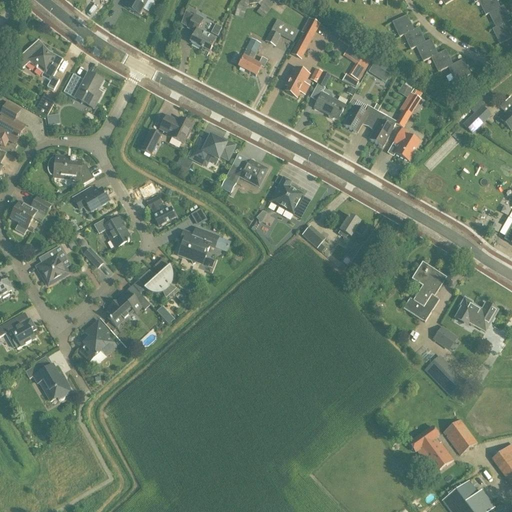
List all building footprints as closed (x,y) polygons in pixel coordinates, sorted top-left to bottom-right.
[(139,16),(148,0),(127,0),(128,0),(124,7),(139,16)] [(274,6),(266,0),(242,0),(238,5),(235,16),(244,19),(246,10),(247,10),(249,6),(257,5),(261,7),(256,13),(263,19),(274,6)] [(500,9),(500,8),(495,0),(481,0),(478,2),(485,17),(488,15),(500,9)] [(507,23),(507,24),(511,22),(503,7),(500,8),(500,9),(488,15),(495,29),(496,29),(507,23)] [(210,38),(203,35),(203,34),(198,31),(204,20),(194,15),(187,30),(195,34),(190,43),(209,53),(216,41),(210,38)] [(414,31),(407,16),(392,23),(399,38),(403,36),(404,36),(414,31)] [(511,39),(511,33),(507,24),(507,23),(496,29),(495,29),(492,30),(499,45),(511,39)] [(426,44),(425,43),(418,29),(414,31),(404,36),(410,51),(416,48),(426,44)] [(275,48),(281,37),(271,32),(265,43),(275,48)] [(302,36),(291,57),(300,62),(312,41),(302,36)] [(53,78),(63,60),(49,53),(39,41),(16,61),(23,69),(30,63),(43,75),(42,78),(50,83),(48,88),(54,91),(59,81),(53,78)] [(258,66),(252,63),(256,55),(255,55),(260,45),(252,41),(239,68),(250,74),(249,74),(250,74),(251,72),(257,75),(256,77),(261,68),(264,69),(268,61),(262,58),(258,66)] [(438,56),(438,55),(431,41),(425,43),(426,44),(416,48),(423,63),(431,59),(438,56)] [(453,66),(446,51),(438,55),(438,56),(431,59),(438,74),(448,69),(453,66)] [(448,69),(455,83),(470,76),(463,61),(453,66),(448,69)] [(374,65),(368,73),(385,84),(390,76),(374,65)] [(310,87),(304,84),(309,75),(296,68),(287,85),(290,86),(286,93),(296,99),(299,94),(305,97),(310,87)] [(324,88),(330,77),(324,74),(318,84),(324,88)] [(75,100),(77,97),(95,107),(101,95),(97,92),(103,82),(89,75),(78,94),(67,88),(64,93),(75,100)] [(400,112),(402,113),(410,118),(421,100),(419,99),(422,94),(417,91),(414,96),(411,94),(400,112)] [(47,118),(56,101),(44,95),(35,112),(47,118)] [(337,121),(345,107),(322,95),(315,107),(326,113),(326,114),(328,116),(328,119),(332,121),(335,119),(337,121)] [(511,97),(500,108),(506,114),(500,120),(511,132),(511,130),(511,97)] [(15,122),(21,111),(7,103),(0,115),(0,120),(0,121),(0,146),(5,149),(9,141),(16,145),(25,128),(15,122)] [(357,134),(363,123),(369,127),(377,113),(380,107),(377,105),(373,111),(367,107),(363,113),(354,108),(343,127),(357,134)] [(482,107),(476,112),(486,122),(492,116),(483,107),(482,107)] [(472,136),(486,122),(476,112),(463,126),(472,136)] [(377,113),(369,127),(375,130),(369,141),(383,148),(393,130),(383,124),(387,118),(377,113)] [(403,130),(410,118),(402,113),(395,125),(403,130)] [(178,124),(173,122),(174,121),(167,117),(160,130),(171,136),(170,138),(183,145),(186,138),(187,139),(190,134),(189,133),(192,126),(180,120),(178,124)] [(409,163),(420,144),(407,136),(408,134),(401,130),(393,145),(399,148),(395,155),(409,163)] [(151,157),(162,137),(150,131),(140,152),(151,157)] [(224,145),(211,138),(207,145),(199,141),(190,159),(202,165),(207,155),(218,161),(220,157),(228,161),(235,147),(226,142),(224,145)] [(370,145),(363,165),(378,171),(386,150),(370,145)] [(68,161),(68,158),(56,157),(56,159),(52,159),(50,161),(48,164),(48,168),(48,172),(49,174),(51,176),(54,177),(54,179),(81,182),(83,186),(95,179),(88,167),(82,167),(83,163),(76,162),(76,161),(76,160),(75,159),(74,159),(73,159),(72,159),(71,160),(71,161),(70,161),(68,161)] [(268,171),(251,162),(246,171),(239,168),(239,169),(233,165),(225,181),(233,184),(236,177),(259,188),(268,171)] [(283,179),(270,203),(284,211),(285,209),(302,218),(311,202),(304,198),(305,196),(294,190),(293,191),(289,188),(292,183),(283,179)] [(156,193),(152,184),(139,191),(144,200),(156,193)] [(95,194),(91,187),(72,199),(80,212),(87,207),(91,213),(109,203),(102,190),(95,194)] [(46,218),(52,206),(37,197),(30,209),(19,204),(11,220),(19,224),(15,231),(24,236),(37,213),(46,218)] [(161,214),(157,207),(162,205),(158,198),(146,204),(149,211),(151,210),(155,217),(153,218),(158,228),(176,219),(171,209),(161,214)] [(363,235),(366,230),(365,227),(350,217),(338,235),(346,240),(348,237),(351,239),(355,233),(360,236),(363,235)] [(131,240),(119,220),(107,226),(104,220),(94,227),(99,235),(105,231),(116,249),(131,240)] [(511,221),(508,220),(500,235),(506,239),(505,240),(511,244),(511,221)] [(74,236),(84,231),(79,221),(69,226),(74,236)] [(220,237),(195,228),(192,237),(184,234),(182,239),(186,240),(180,256),(204,265),(207,257),(204,256),(206,251),(208,252),(210,249),(215,251),(220,237)] [(326,240),(321,236),(312,246),(317,250),(321,246),(326,240)] [(65,242),(69,247),(74,243),(71,239),(65,242)] [(346,257),(352,262),(361,248),(355,244),(346,257)] [(50,260),(37,268),(48,287),(69,275),(66,270),(71,267),(59,247),(47,255),(50,260)] [(98,270),(104,264),(90,249),(84,255),(98,270)] [(158,295),(163,293),(167,290),(170,286),(172,282),(173,277),(172,272),(169,267),(162,260),(153,268),(160,276),(156,279),(149,271),(137,282),(144,290),(144,291),(149,293),(153,295),(158,295)] [(344,273),(348,267),(342,263),(338,268),(344,273)] [(425,267),(422,265),(413,278),(424,285),(413,302),(410,299),(403,310),(425,324),(440,301),(434,298),(446,279),(426,266),(425,267)] [(0,298),(2,298),(3,299),(9,295),(8,294),(13,291),(7,281),(1,284),(0,281),(0,298)] [(135,301),(128,293),(107,312),(110,316),(108,319),(116,328),(134,312),(135,314),(142,308),(145,311),(150,306),(141,296),(135,301)] [(482,311),(470,305),(467,311),(462,308),(456,317),(470,325),(479,330),(481,327),(488,330),(498,312),(485,305),(482,311)] [(169,326),(174,321),(163,308),(157,313),(169,326)] [(17,351),(21,349),(36,340),(30,331),(35,328),(30,320),(20,327),(16,320),(0,328),(0,338),(10,333),(13,339),(12,344),(15,349),(16,348),(17,351)] [(106,358),(118,348),(107,336),(110,334),(99,321),(85,334),(86,336),(76,345),(81,350),(79,352),(80,352),(81,354),(84,355),(86,355),(87,354),(93,361),(102,353),(106,358)] [(447,351),(456,338),(442,328),(433,341),(447,351)] [(451,399),(466,385),(439,357),(424,372),(451,399)] [(65,399),(65,398),(72,394),(69,388),(70,388),(63,376),(60,378),(53,366),(40,374),(36,367),(25,373),(29,380),(33,378),(38,385),(40,384),(51,403),(58,399),(59,401),(63,401),(64,400),(65,399)] [(445,437),(460,458),(476,446),(478,444),(460,421),(443,434),(445,437)] [(418,439),(409,445),(416,454),(417,453),(423,461),(427,458),(431,455),(425,446),(429,443),(432,447),(439,442),(437,439),(439,438),(432,428),(423,435),(418,439)] [(427,458),(438,473),(453,462),(439,442),(432,447),(429,443),(425,446),(431,455),(427,458)] [(491,511),(469,482),(441,502),(448,511),(491,511)]
